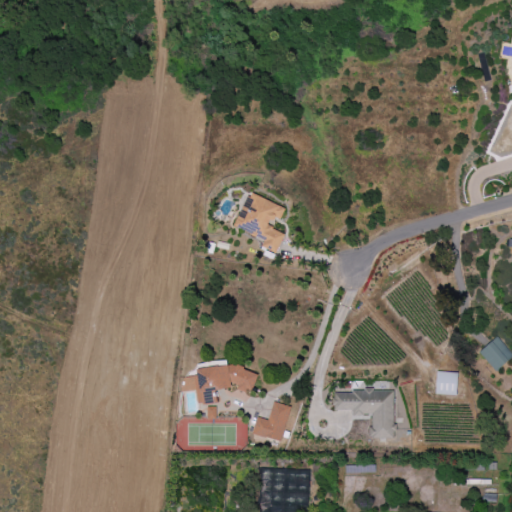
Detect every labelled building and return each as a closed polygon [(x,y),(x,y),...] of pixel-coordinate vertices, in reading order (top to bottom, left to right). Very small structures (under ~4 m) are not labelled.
[(286,209),(249,192),(233,228),(264,241),(261,247),(276,254),(286,231),(278,227),(286,209)] [(479,353),(496,372),(511,357),(511,354),(496,338),(479,353)] [(253,372),(243,374),(242,364),(225,367),(225,365),(197,370),(198,376),(181,379),(183,392),(196,390),(198,405),(216,402),(214,392),(235,388),(236,393),(256,390),(253,372)] [(436,395),(456,396),(457,373),(436,372),(436,395)] [(394,392),(335,392),(335,411),(352,411),(352,416),(371,416),(371,440),(395,440),(394,392)] [(280,443),(291,408),(274,402),(268,421),(257,418),(252,434),(280,443)] [(307,511),(309,470),(260,469),(259,511),(262,511),(307,511)]
